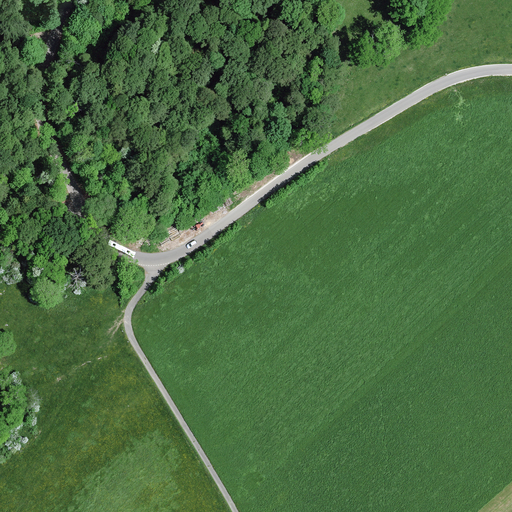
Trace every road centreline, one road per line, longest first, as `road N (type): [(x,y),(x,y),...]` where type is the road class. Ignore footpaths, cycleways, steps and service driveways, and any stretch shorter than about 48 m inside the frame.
road 1 (tertiary): [(511,69),(438,85),(322,154),(198,243),(143,259),(98,231),(46,131),(43,74),(67,0)]
road 2 (track): [(235,511),(129,334),(129,311),(160,260)]
